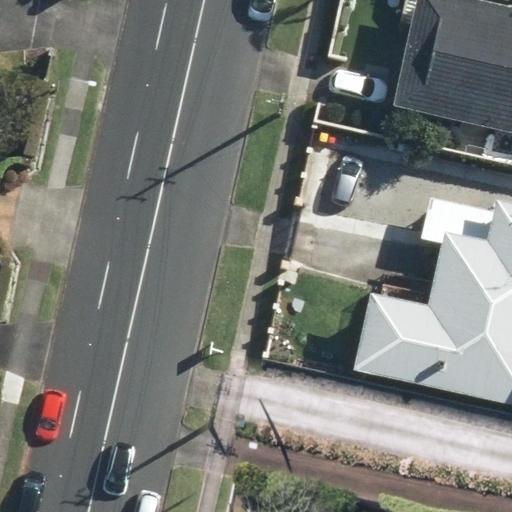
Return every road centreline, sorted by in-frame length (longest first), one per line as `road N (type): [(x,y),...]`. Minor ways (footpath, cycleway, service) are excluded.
road 1 (secondary): [(210,0),(94,511)]
road 2 (unknown): [(124,379),(511,442)]
